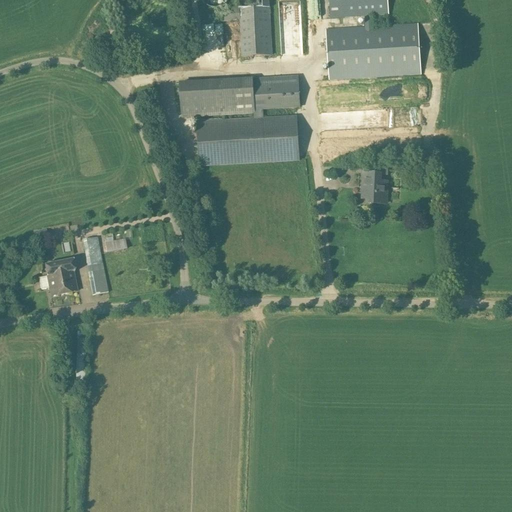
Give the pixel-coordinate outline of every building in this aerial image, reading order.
[(272,56),(270,7),(269,1),(272,1),(271,0),(235,0),(236,3),(238,3),(239,8),(205,11),(210,60),(227,59),(224,23),(239,21),(241,58),(272,56)] [(365,17),(365,27),(325,29),(329,81),(421,75),(418,24),(372,27),(371,16),(389,16),(387,0),(329,0),(330,19),(365,17)] [(300,108),(300,104),(298,76),(253,79),(253,78),(179,83),(181,119),(254,115),(254,119),(196,122),(199,167),(300,161),(297,117),(263,119),(263,110),(300,108)] [(380,181),(380,174),(363,173),(362,199),(367,199),(367,204),(387,205),(388,182),(380,181)] [(48,226),(49,238),(66,237),(65,225),(48,226)] [(35,241),(48,239),(46,229),(33,232),(35,241)] [(82,240),(92,296),(109,293),(98,237),(82,240)] [(107,252),(114,251),(115,256),(122,255),(121,250),(126,249),(125,240),(112,242),(112,238),(105,239),(106,243),(105,243),(107,252)] [(47,278),(73,272),(75,272),(73,260),(45,265),(47,278)] [(73,272),(47,278),(51,297),(77,292),(73,272)] [(3,293),(15,291),(13,282),(1,285),(3,293)] [(76,339),(75,379),(83,379),(84,339),(76,339)]
